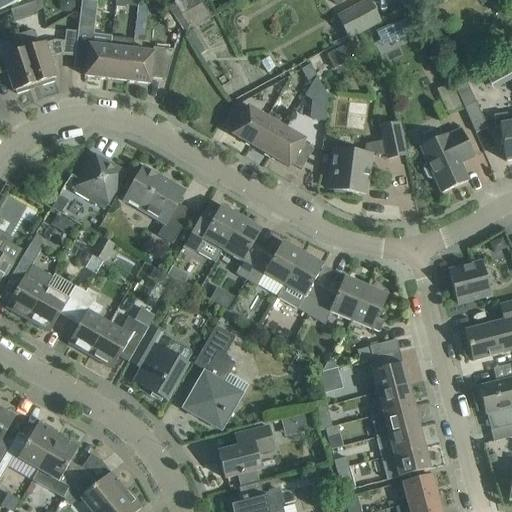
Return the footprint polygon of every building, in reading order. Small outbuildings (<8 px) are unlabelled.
[(0,0),(0,9),(21,0),(0,0)] [(176,0),(174,2),(168,5),(185,33),(198,26),(198,25),(209,18),(208,15),(210,14),(202,0),(176,0)] [(369,0),(364,0),(336,15),(348,39),(381,22),(369,0)] [(424,7),(420,0),(403,0),(402,1),(409,15),(424,7)] [(397,41),(413,34),(406,18),(390,25),(397,41)] [(32,29),(18,34),(34,84),(40,83),(41,86),(55,82),(53,78),(56,77),(49,58),(57,55),(58,51),(55,40),(44,44),(44,43),(37,46),(32,29)] [(65,36),(62,56),(74,57),(76,44),(77,32),(65,31),(65,36)] [(0,73),(7,72),(13,91),(15,91),(16,94),(30,90),(28,86),(34,84),(18,34),(7,38),(12,54),(2,57),(2,58),(0,58),(0,73)] [(128,82),(132,50),(133,40),(111,38),(110,48),(106,79),(128,82)] [(204,42),(194,48),(199,56),(208,50),(204,42)] [(353,42),(327,56),(334,69),(361,55),(353,42)] [(74,57),(73,69),(85,70),(84,77),(106,79),(110,48),(88,45),(88,46),(76,44),(74,57)] [(132,50),(128,82),(150,85),(150,78),(166,80),(174,50),(153,48),(152,53),(132,50)] [(301,70),(307,81),(316,76),(310,65),(301,70)] [(462,104),(465,110),(475,134),(487,128),(467,84),(455,90),(462,104)] [(231,135),(250,146),(266,118),(247,107),(246,110),(237,105),(233,107),(223,125),(233,132),(231,135)] [(310,113),(308,131),(323,133),(325,115),(310,113)] [(500,128),(502,142),(506,162),(511,160),(511,122),(508,123),(507,113),(493,116),(495,128),(500,128)] [(250,146),(269,157),(285,129),(266,118),(250,146)] [(333,150),(331,170),(328,190),(366,195),(370,158),(386,154),(387,159),(405,155),(398,124),(381,128),(383,141),(365,145),(364,154),(333,150)] [(285,129),(269,157),(289,168),(291,164),(301,170),(313,149),(303,143),(304,140),(285,129)] [(431,179),(433,178),(440,194),(468,181),(460,164),(473,158),(465,140),(460,130),(447,136),(447,134),(419,147),(427,164),(424,165),(423,168),(427,178),(431,179)] [(94,155),(76,186),(73,192),(104,210),(125,173),(94,155)] [(157,236),(172,245),(191,212),(177,204),(184,191),(143,167),(123,201),(163,225),(157,236)] [(52,208),(61,213),(69,201),(59,195),(52,208)] [(240,218),(220,207),(209,227),(198,221),(184,245),(215,263),(222,251),(240,218)] [(235,274),(246,280),(260,256),(249,250),(261,230),(240,218),(222,251),(242,263),(235,274)] [(0,229),(0,285),(22,249),(12,243),(15,238),(0,229)] [(7,309),(27,321),(47,288),(34,281),(40,270),(32,265),(43,247),(42,242),(39,240),(41,237),(36,234),(10,279),(20,285),(7,309)] [(103,262),(104,261),(111,250),(114,244),(101,237),(90,255),(103,262)] [(504,249),(501,240),(490,244),(493,253),(504,249)] [(263,275),(283,287),(302,254),(282,242),(270,262),(260,256),(246,280),(257,287),(263,275)] [(111,250),(104,261),(108,263),(114,252),(111,250)] [(277,298),(308,316),(321,292),(311,286),(323,266),(302,254),(283,287),(277,298)] [(481,263),(473,265),(448,271),(457,304),(490,295),(481,263)] [(331,313),(351,322),(365,287),(343,278),(334,299),(321,292),(308,316),(324,326),(331,313)] [(87,289),(78,284),(76,288),(74,287),(67,299),(47,288),(27,321),(48,333),(62,309),(72,315),(87,289)] [(365,287),(351,322),(372,331),(387,296),(365,287)] [(69,345),(90,357),(109,324),(98,317),(103,308),(93,303),(98,296),(87,289),(72,315),(83,321),(69,345)] [(511,301),(499,305),(503,321),(464,331),(472,362),(491,357),(511,351),(511,301)] [(139,343),(147,329),(146,328),(154,315),(144,309),(136,322),(127,317),(120,330),(109,324),(90,357),(110,369),(124,345),(135,351),(139,343)] [(147,329),(139,343),(151,350),(133,382),(166,401),(187,365),(186,364),(192,354),(191,351),(174,340),(170,341),(164,351),(155,346),(162,334),(149,326),(147,329)] [(203,371),(181,409),(221,432),(248,384),(229,374),(235,364),(224,358),(235,337),(216,326),(204,347),(215,354),(205,371),(203,371)] [(369,347),(372,359),(393,354),(399,352),(396,340),(376,345),(369,347)] [(371,372),(377,394),(408,386),(402,364),(396,365),(393,354),(372,359),(369,360),(372,372),(371,372)] [(330,358),(322,371),(338,367),(330,358)] [(319,372),(316,363),(301,367),(304,377),(319,372)] [(337,369),(322,373),(324,394),(343,389),(337,369)] [(511,378),(478,387),(486,415),(511,408),(511,378)] [(377,394),(382,414),(413,406),(408,386),(377,394)] [(382,414),(371,417),(376,438),(418,427),(413,406),(382,414)] [(319,431),(325,429),(332,428),(326,407),(314,411),(319,431)] [(0,463),(8,450),(0,444),(0,440),(14,417),(0,409),(0,463)] [(276,437),(293,433),(289,417),(272,421),(276,437)] [(54,429),(43,422),(40,426),(37,424),(29,439),(18,433),(8,450),(0,463),(0,479),(14,457),(38,471),(58,436),(52,433),(54,429)] [(490,431),(492,441),(493,442),(511,437),(511,425),(511,426),(490,431)] [(332,428),(325,429),(327,439),(340,436),(337,426),(332,428)] [(237,447),(218,452),(225,479),(259,470),(255,456),(273,451),(267,427),(234,435),(237,447)] [(376,438),(381,459),(424,448),(418,427),(376,438)] [(31,481),(62,499),(69,489),(80,468),(70,462),(78,448),(58,436),(38,471),(31,481)] [(424,448),(381,459),(384,470),(396,467),(398,478),(429,470),(424,448)] [(333,461),(336,471),(348,467),(346,458),(333,461)] [(336,471),(342,492),(354,489),(348,467),(336,471)] [(90,511),(100,511),(125,491),(110,473),(97,484),(88,473),(80,468),(69,489),(64,498),(70,506),(79,499),(90,511)] [(402,483),(407,505),(437,497),(431,476),(402,483)] [(241,500),(231,502),(233,511),(294,511),(293,506),(283,509),(281,503),(282,503),(279,488),(268,491),(268,493),(262,494),(259,483),(237,488),(241,500)] [(137,511),(140,510),(125,491),(100,511),(137,511)] [(395,511),(440,511),(437,497),(407,505),(395,508),(395,511)] [(339,511),(337,503),(321,507),(322,511),(339,511)]
